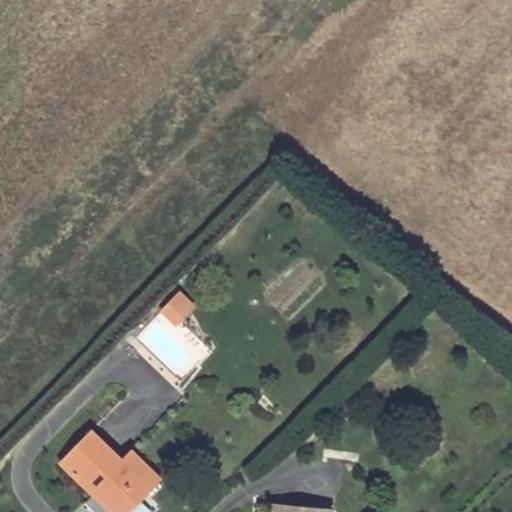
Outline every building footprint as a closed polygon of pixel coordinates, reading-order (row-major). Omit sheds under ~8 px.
[(178,326),(198,303),(180,287),(160,309),(178,326)] [(64,418),(33,449),(67,483),(70,480),(77,487),(73,490),(93,510),(124,480),(96,451),(64,418)] [(105,443),(96,451),(124,480),(134,471),(105,443)] [(70,480),(67,483),(73,490),(77,487),(70,480)] [(334,511),(335,505),(272,500),(271,511),(334,511)]
